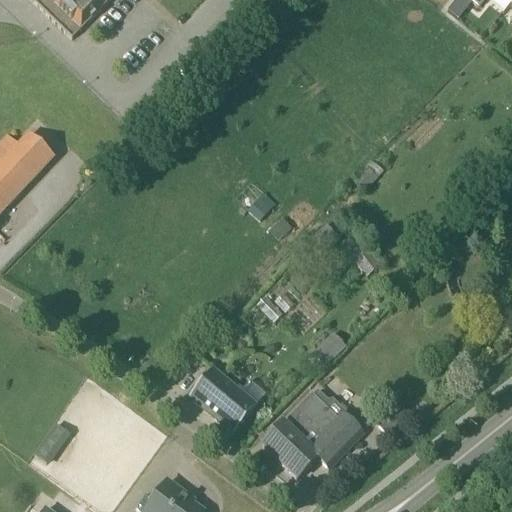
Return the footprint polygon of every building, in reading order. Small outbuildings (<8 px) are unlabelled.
[(27,0),(48,20),(49,19),(48,18),(56,10),(80,33),(112,0),(27,0)] [(485,0),(505,0),(511,4),(511,2),(511,0),(465,0),(478,10),(485,0)] [(0,216),(52,161),(28,137),(17,148),(6,138),(0,145),(0,216)] [(278,225),(268,234),(277,244),(287,235),(278,225)] [(324,370),(345,350),(332,336),(311,356),(324,370)] [(234,438),(256,411),(211,373),(189,401),(234,438)] [(332,402),(328,403),(318,393),(312,400),(261,449),(297,483),(317,462),(329,473),(363,437),(343,419),(347,415),(332,402)] [(386,440),(408,418),(394,404),(373,426),(386,440)] [(54,427),(34,458),(35,459),(41,463),(50,469),(70,438),(54,427)] [(197,511),(181,500),(183,496),(167,484),(155,500),(145,511),(197,511)]
